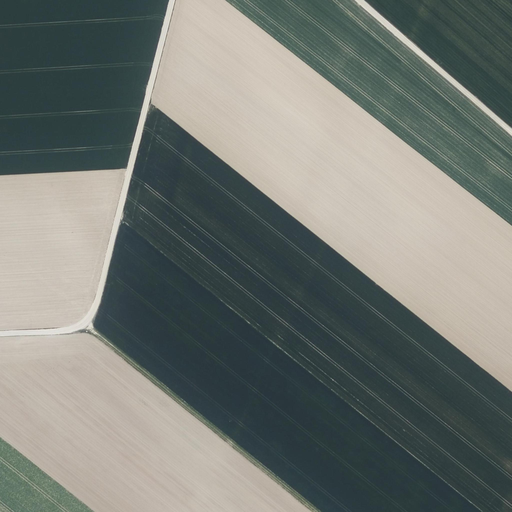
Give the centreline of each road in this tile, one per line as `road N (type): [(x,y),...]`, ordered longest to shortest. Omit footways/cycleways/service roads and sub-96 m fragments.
road 1 (track): [(0,335),(85,333),(171,0)]
road 2 (track): [(315,511),(85,333)]
road 3 (track): [(359,0),(511,132)]
